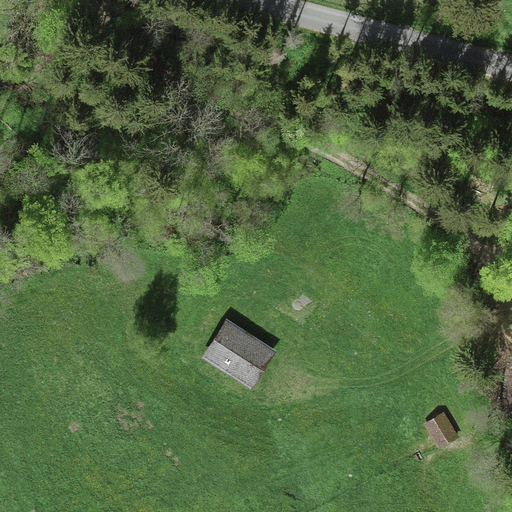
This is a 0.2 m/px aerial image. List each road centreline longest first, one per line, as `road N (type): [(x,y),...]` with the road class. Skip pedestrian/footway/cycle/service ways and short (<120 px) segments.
road 1 (track): [(511,261),(496,265),(440,202),(199,94),(87,0)]
road 2 (tertiary): [(511,62),(274,0)]
